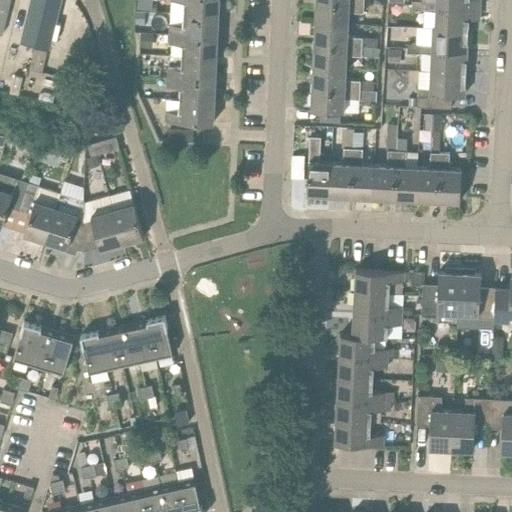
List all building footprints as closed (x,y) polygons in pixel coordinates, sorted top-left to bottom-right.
[(29,50),(38,0),(15,0),(7,46),(29,50)] [(137,0),(137,8),(151,9),(151,0),(137,0)] [(183,13),(219,15),(219,0),(170,0),(184,1),(183,13)] [(436,0),(437,2),(436,6),(477,9),(477,0),(436,0)] [(315,22),(348,24),(348,12),(363,13),(364,3),(316,1),(315,22)] [(424,10),(424,1),(412,1),(412,9),(424,10)] [(477,20),(477,9),(436,6),(437,2),(424,1),(424,10),(436,11),(435,27),(433,27),(433,28),(468,30),(468,19),(477,20)] [(135,11),(135,24),(144,24),(145,11),(136,11),(135,11)] [(169,33),(218,36),(219,15),(183,13),(183,24),(168,24),(169,33)] [(314,44),(361,46),(361,36),(347,36),(348,24),(315,22),(314,43),(314,44)] [(433,28),(432,45),(432,49),(467,51),(468,30),(433,28)] [(139,46),(152,47),(153,32),(140,32),(139,32),(139,46)] [(169,33),(168,43),(182,44),(182,56),(216,58),(218,36),(169,33)] [(346,55),(360,55),(361,46),(314,44),(313,66),(346,67),(346,55)] [(419,53),(420,49),(420,44),(407,44),(407,52),(419,53)] [(432,45),(420,44),(420,49),(419,53),(432,54),(431,71),(466,72),(467,51),(432,49),(432,45)] [(360,55),(373,56),(373,47),(361,46),(360,55)] [(34,48),(30,69),(42,72),(47,51),(34,48)] [(400,62),(400,48),(387,48),(387,61),(400,62)] [(215,79),(216,58),(182,56),(181,68),(167,67),(167,76),(215,79)] [(312,87),(360,89),(360,79),(345,79),(346,67),(313,66),(312,87)] [(466,72),(431,71),(430,88),(418,87),(417,97),(416,107),(451,108),(451,94),(464,95),(466,72)] [(214,101),(215,79),(167,76),(166,86),(180,87),(179,99),(214,101)] [(344,98),(359,98),(360,89),(312,87),(311,109),(320,110),(339,110),(344,111),(344,98)] [(179,111),(166,110),(165,121),(172,121),(183,122),(213,123),(214,101),(179,99),(179,111)] [(339,122),(339,110),(320,110),(319,121),(339,122)] [(441,131),(442,122),(442,114),(425,113),(425,129),(441,131)] [(109,114),(106,116),(99,118),(104,130),(111,127),(114,126),(109,114)] [(387,123),(386,149),(396,150),(396,137),(397,124),(387,123)] [(353,130),(352,147),(363,148),(364,131),(353,130)] [(119,148),(116,136),(88,144),(91,155),(96,154),(119,148)] [(307,193),(331,194),(332,161),(319,160),(321,136),(310,136),(307,193)] [(396,150),(399,150),(406,150),(407,137),(396,137),(396,150)] [(331,194),(353,195),(355,163),(352,162),(352,147),(343,147),(342,161),(332,161),(331,194)] [(376,196),(378,164),(362,163),(363,148),(352,147),(352,162),(355,163),(353,195),(376,196)] [(385,164),(378,164),(376,196),(396,197),(399,150),(386,149),(385,164)] [(406,150),(399,150),(396,197),(417,199),(419,166),(406,165),(406,150)] [(417,199),(438,200),(440,151),(430,151),(430,167),(419,166),(417,199)] [(440,151),(438,200),(460,201),(462,168),(449,167),(450,152),(440,151)] [(96,154),(91,155),(85,157),(88,167),(99,164),(96,154)] [(38,185),(41,177),(30,174),(28,181),(38,185)] [(20,210),(29,182),(17,178),(12,191),(0,187),(0,225),(2,226),(8,206),(20,210)] [(20,210),(30,213),(24,233),(46,240),(62,192),(29,182),(20,210)] [(67,246),(83,251),(84,220),(84,203),(84,199),(62,192),(46,240),(66,247),(67,246)] [(114,208),(113,208),(109,195),(84,203),(84,220),(83,251),(100,246),(101,248),(123,242),(114,208)] [(135,202),(114,208),(123,242),(144,236),(135,202)] [(355,291),(389,293),(390,281),(403,281),(404,271),(356,269),(355,291)] [(422,283),(422,272),(412,271),(412,282),(422,283)] [(438,284),(423,283),(422,320),(458,322),(458,312),(460,272),(439,271),(438,284)] [(479,317),(494,318),(495,287),(480,286),(481,273),(460,272),(458,312),(479,313),(479,317)] [(511,314),(511,274),(510,275),(510,288),(495,287),(494,318),(509,319),(509,315),(511,314)] [(355,291),(354,313),(401,315),(402,305),(389,305),(389,293),(355,291)] [(412,306),(402,305),(401,315),(411,316),(412,306)] [(376,336),(389,337),(389,324),(401,325),(401,315),(354,313),(353,334),(341,333),(341,334),(376,336)] [(147,320),(156,357),(173,353),(165,316),(147,320)] [(131,324),(139,361),(156,357),(147,320),(131,324)] [(24,321),(20,334),(17,345),(12,359),(28,364),(40,326),(24,321)] [(115,327),(123,365),(139,361),(131,324),(115,327)] [(56,331),(40,326),(28,364),(44,369),(56,331)] [(115,327),(99,331),(107,368),(123,365),(115,327)] [(9,343),(12,332),(7,331),(3,342),(9,343)] [(62,375),(74,336),(56,331),(44,369),(62,375)] [(99,331),(81,335),(89,372),(107,368),(99,331)] [(341,334),(340,355),(388,358),(388,348),(375,348),(376,336),(341,334)] [(502,355),(503,345),(492,345),(491,355),(502,355)] [(340,355),(339,377),(373,379),(374,367),(387,368),(388,358),(340,355)] [(436,367),(448,367),(449,355),(437,355),(436,367)] [(0,378),(6,380),(10,368),(3,366),(0,376),(0,378)] [(16,387),(22,389),(25,377),(19,376),(16,387)] [(22,389),(28,391),(32,379),(25,377),(22,389)] [(339,377),(338,398),(391,401),(392,392),(386,392),(386,391),(373,390),(373,379),(339,377)] [(183,394),(180,383),(173,385),(175,396),(183,394)] [(147,398),(154,396),(152,384),(145,386),(147,398)] [(49,397),(55,399),(59,387),(52,385),(49,397)] [(147,398),(145,386),(138,387),(140,399),(147,398)] [(3,388),(1,394),(13,398),(15,392),(3,388)] [(115,405),(121,403),(119,392),(112,393),(115,405)] [(115,405),(112,393),(105,395),(108,406),(115,405)] [(0,400),(11,404),(13,398),(1,394),(0,399),(0,400)] [(418,394),(417,424),(430,425),(429,447),(451,448),(453,409),(441,409),(442,395),(418,394)] [(155,396),(148,398),(150,408),(157,406),(155,396)] [(475,427),(488,427),(490,398),(466,397),(465,410),(453,409),(451,448),(474,449),(475,427)] [(338,398),(337,420),(371,421),(372,410),(391,411),(391,401),(338,398)] [(501,450),(511,450),(511,398),(490,398),(488,427),(502,428),(501,450)] [(174,411),(177,425),(189,423),(186,409),(174,411)] [(370,434),(371,421),(337,420),(336,442),(383,445),(384,435),(370,434)] [(179,444),(176,431),(167,432),(170,446),(179,444)] [(186,438),(179,439),(181,451),(188,449),(186,438)] [(153,450),(155,462),(162,461),(159,449),(153,450)] [(155,462),(153,450),(146,452),(149,463),(155,462)] [(80,465),(81,466),(87,465),(84,451),(78,452),(78,453),(77,454),(77,455),(77,456),(77,457),(77,458),(77,459),(77,460),(77,461),(78,462),(78,463),(79,464),(80,465)] [(122,469),(128,467),(126,455),(119,456),(122,469)] [(122,469),(119,456),(113,458),(115,470),(122,469)] [(94,463),(96,475),(106,473),(104,461),(94,463)] [(87,465),(89,476),(96,475),(94,463),(87,465)] [(89,476),(87,465),(81,466),(83,478),(89,476)] [(59,491),(65,490),(63,479),(57,480),(59,491)] [(178,483),(184,511),(202,511),(195,479),(178,483)] [(59,491),(57,480),(50,482),(52,493),(59,491)] [(161,487),(167,511),(184,511),(178,483),(161,487)] [(27,484),(27,485),(24,496),(31,498),(34,487),(27,484)] [(145,490),(149,511),(167,511),(161,487),(145,490)] [(149,511),(145,490),(129,494),(132,511),(149,511)] [(112,498),(115,511),(132,511),(129,494),(112,498)] [(115,511),(112,498),(96,501),(98,511),(115,511)] [(98,511),(96,501),(80,505),(81,511),(98,511)] [(20,511),(22,508),(5,503),(1,511),(20,511)]
